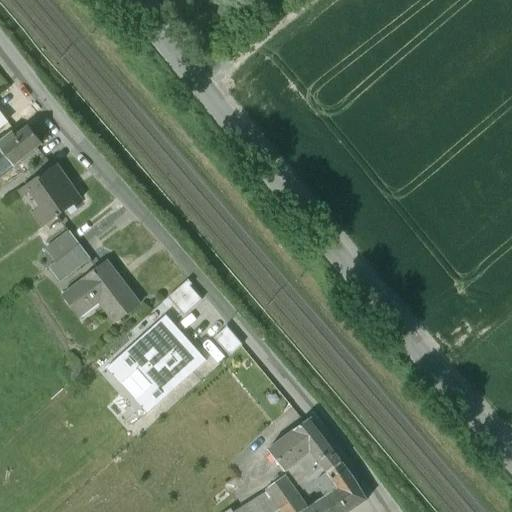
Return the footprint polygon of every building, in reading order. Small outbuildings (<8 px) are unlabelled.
[(0,129),(9,122),(0,109),(0,129)] [(18,137),(14,132),(0,143),(0,178),(7,173),(6,173),(44,143),(30,127),(18,137)] [(48,156),(30,169),(37,179),(55,166),(48,156)] [(37,179),(28,185),(42,205),(36,209),(46,223),(82,198),(75,188),(73,189),(56,165),(55,166),(37,179)] [(71,230),(47,248),(58,261),(82,244),(71,230)] [(58,261),(51,267),(62,282),(92,258),(82,244),(58,261)] [(141,302),(110,260),(65,294),(81,317),(101,302),(117,323),(141,302)] [(169,297),(186,315),(203,299),(191,286),(194,284),(189,279),(169,297)] [(168,315),(111,366),(124,383),(139,369),(152,384),(144,392),(157,406),(208,360),(168,315)] [(228,327),(215,338),(231,355),(243,345),(228,327)] [(144,392),(136,399),(148,413),(157,406),(144,392)] [(309,418),(268,449),(284,471),(310,451),(321,465),(322,465),(327,472),(342,462),(309,418)] [(338,486),(306,506),(299,496),(281,508),(284,511),(345,511),(366,499),(353,478),(342,462),(327,472),(322,465),(308,475),(313,480),(316,477),(327,489),(336,483),(338,486)] [(284,475),(263,490),(266,495),(270,492),(281,508),(299,496),(292,486),(302,480),(305,477),(301,471),(296,474),(295,472),(286,478),(284,475)] [(302,480),(292,486),(299,496),(309,490),(302,480)]
